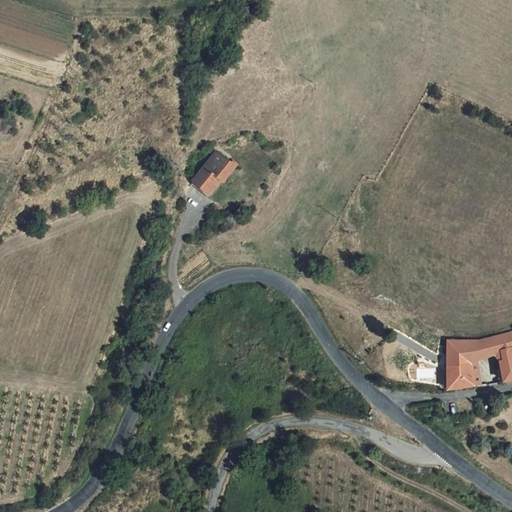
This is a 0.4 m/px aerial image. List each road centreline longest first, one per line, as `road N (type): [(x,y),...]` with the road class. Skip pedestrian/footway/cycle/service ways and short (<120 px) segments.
road 1 (secondary): [(376,399),(278,280),(252,274),(218,281),(185,305),(100,475),(63,511)]
road 2 (unclassified): [(211,511),(229,456),(263,426),(303,419),(356,427),(408,451),(449,456)]
road 3 (track): [(356,427),(361,450),(387,471),(467,511)]
road 4 (unclassified): [(376,399),(511,383)]
